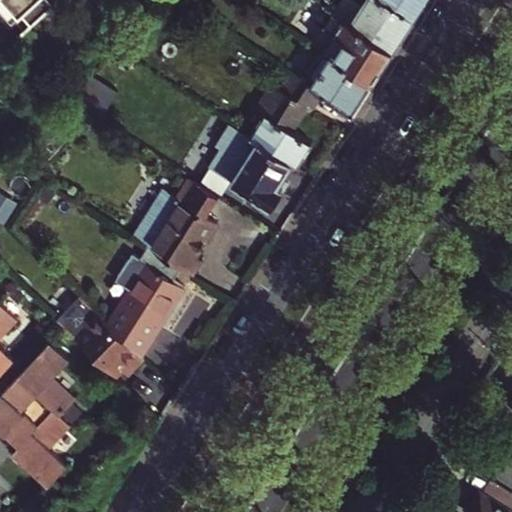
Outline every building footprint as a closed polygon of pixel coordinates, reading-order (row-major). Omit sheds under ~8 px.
[(0,0),(27,30),(57,2),(55,0),(0,0)] [(358,0),(344,0),(338,10),(395,46),(416,14),(394,0),(365,0),(363,3),(358,0)] [(394,0),(416,14),(424,0),(394,0)] [(326,47),(333,52),(375,78),(395,46),(338,10),(335,8),(326,22),(337,29),(326,47)] [(154,37),(140,29),(117,51),(137,63),(154,37)] [(333,52),(326,47),(306,78),(313,83),(333,52)] [(375,78),(333,52),(313,83),(323,90),(355,110),(375,78)] [(306,78),(291,69),(282,85),(274,80),(258,105),(266,110),(251,133),(257,136),(294,159),(298,162),(313,138),(288,123),(292,117),(295,119),(307,99),(314,104),(323,90),(313,83),(306,78)] [(94,74),(78,101),(102,116),(119,89),(94,74)] [(294,159),(257,136),(238,167),(217,154),(211,164),(274,203),(284,187),(279,184),(294,159)] [(190,265),(193,267),(202,252),(196,249),(218,213),(208,207),(219,189),(188,169),(177,186),(163,178),(131,229),(153,242),(190,265)] [(0,217),(1,218),(9,197),(0,193),(0,217)] [(153,242),(107,316),(130,338),(149,308),(163,317),(187,277),(184,275),(190,265),(153,242)] [(55,311),(116,367),(121,362),(126,357),(131,362),(143,350),(130,338),(107,316),(78,288),(55,311)] [(0,377),(15,361),(0,347),(0,341),(18,322),(0,305),(0,377)] [(50,339),(18,374),(53,406),(61,414),(77,396),(54,375),(70,358),(50,339)] [(131,362),(126,357),(121,362),(126,367),(131,362)] [(0,422),(21,443),(53,406),(18,374),(12,381),(0,393),(0,422)] [(49,444),(70,422),(61,414),(53,406),(21,443),(15,450),(48,482),(67,462),(49,444)] [(511,511),(511,491),(507,488),(494,481),(472,511),(511,511)] [(28,511),(19,503),(11,511),(28,511)]
